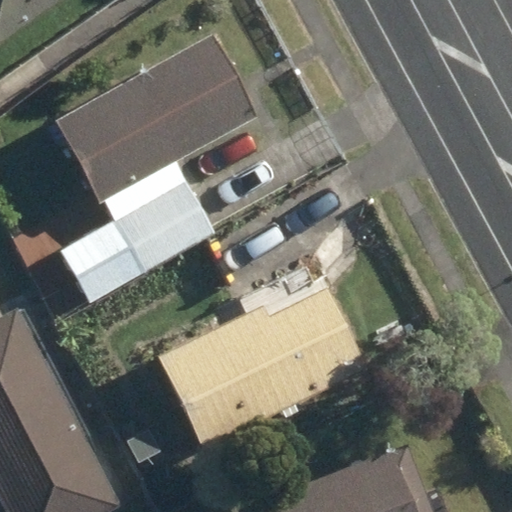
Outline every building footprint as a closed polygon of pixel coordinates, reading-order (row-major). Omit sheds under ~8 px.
[(0,0),(0,42),(59,0),(0,0)] [(60,120),(105,201),(259,113),(214,33),(60,120)] [(114,222),(146,276),(216,236),(183,180),(114,222)] [(161,357),(206,447),(368,367),(328,287),(269,316),(264,306),(161,357)] [(0,318),(0,492),(10,511),(104,511),(118,505),(16,311),(0,318)] [(242,510),(242,511),(434,511),(408,444),(242,510)]
